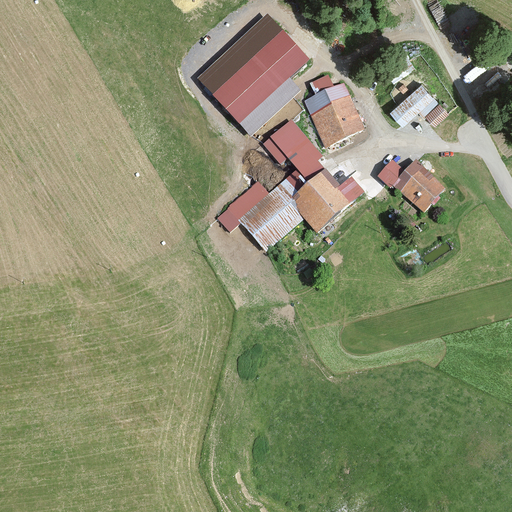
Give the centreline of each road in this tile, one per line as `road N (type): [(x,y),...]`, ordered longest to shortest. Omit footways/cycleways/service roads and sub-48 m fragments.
road 1 (tertiary): [(415,0),(511,184)]
road 2 (unknown): [(401,147),(365,95),(314,57)]
